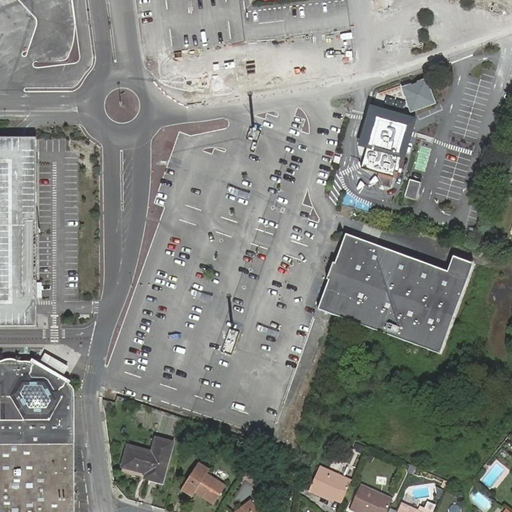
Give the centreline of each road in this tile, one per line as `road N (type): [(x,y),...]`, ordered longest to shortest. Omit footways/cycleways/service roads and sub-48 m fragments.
road 1 (unclassified): [(155,107),(222,107),(363,79),(511,26)]
road 2 (unknown): [(327,217),(492,263)]
road 3 (unclassified): [(90,395),(122,258)]
road 4 (unclassified): [(122,258),(148,125)]
road 5 (unclassified): [(105,132),(122,258)]
